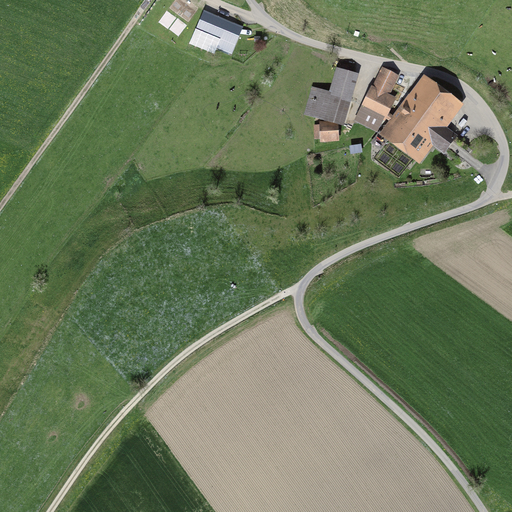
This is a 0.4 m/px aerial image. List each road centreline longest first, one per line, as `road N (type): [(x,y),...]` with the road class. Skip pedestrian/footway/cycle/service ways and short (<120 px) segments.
road 1 (track): [(485,511),(450,460),(328,348),(299,303),(304,285),(355,250),(484,203),(505,157),(497,125),(450,79),(275,28),(251,0)]
road 2 (track): [(52,511),(103,440),(187,352),(302,291)]
road 3 (track): [(0,211),(153,0)]
